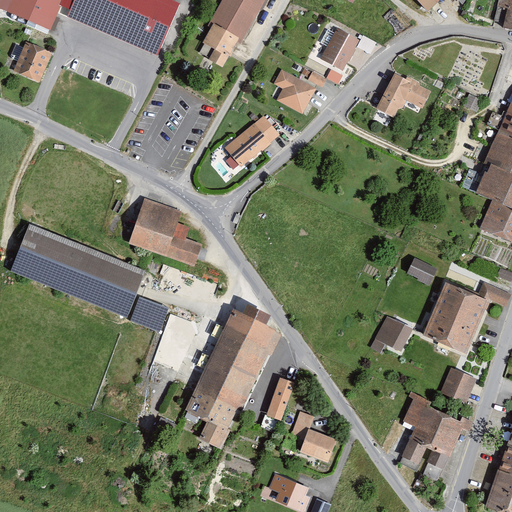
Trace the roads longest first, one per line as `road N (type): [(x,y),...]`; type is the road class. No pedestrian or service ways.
road 1 (residential): [(511,37),(448,30),(392,51),(212,223)]
road 2 (tertiary): [(420,511),(212,223)]
road 3 (residential): [(286,0),(176,192)]
road 4 (tertiary): [(176,192),(0,105)]
road 5 (residential): [(453,511),(511,331)]
